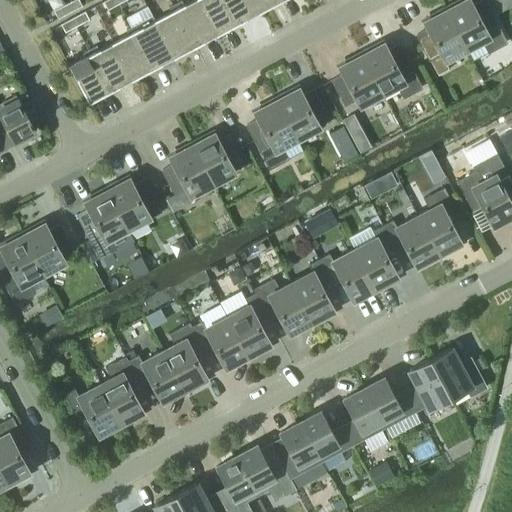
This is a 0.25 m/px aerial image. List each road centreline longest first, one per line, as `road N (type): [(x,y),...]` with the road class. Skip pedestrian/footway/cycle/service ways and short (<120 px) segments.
road 1 (residential): [(84,497),(511,266)]
road 2 (residential): [(76,157),(372,0)]
road 3 (residential): [(84,497),(0,342)]
road 4 (residential): [(76,157),(0,4)]
